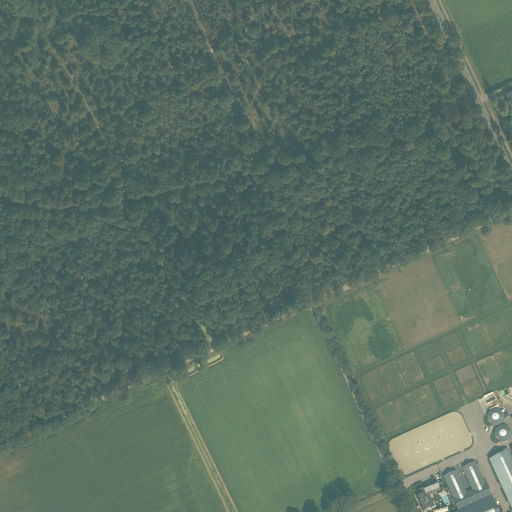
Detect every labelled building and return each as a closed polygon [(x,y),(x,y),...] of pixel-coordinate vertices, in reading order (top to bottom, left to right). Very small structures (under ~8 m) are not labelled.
[(492,392),(479,398),(482,403),(483,403),(485,405),(484,406),(486,410),(498,405),(492,392)] [(500,439),(502,443),(510,439),(508,436),(511,435),(506,425),(492,432),(497,441),(500,439)] [(511,459),(508,452),(489,460),(511,510),(511,459)] [(455,472),(445,476),(455,499),(453,500),(458,511),(491,497),(486,485),(484,486),(474,463),(464,468),(474,491),(465,495),(455,472)] [(422,511),(424,511),(430,509),(428,504),(429,504),(426,498),(429,496),(428,493),(438,489),(435,482),(422,488),(422,489),(416,492),(419,497),(416,498),(422,511)] [(458,511),(497,511),(491,497),(458,511)]
